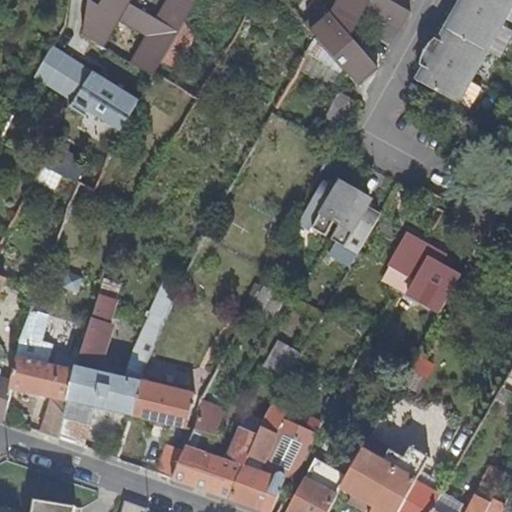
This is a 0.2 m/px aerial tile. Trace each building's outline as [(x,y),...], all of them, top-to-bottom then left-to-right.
[(102,0),(100,3),(94,0),(89,0),(84,37),(106,49),(120,23),(146,37),(131,63),(154,76),(195,0),(102,0)] [(380,69),(351,39),(366,12),(401,31),(411,12),(388,0),(333,0),(330,6),(319,0),(304,24),(316,40),(298,70),(336,91),(347,73),(361,88),(380,69)] [(503,20),(511,3),(511,0),(458,0),(458,1),(501,25),(503,20)] [(456,18),(449,30),(486,51),(501,25),(458,1),(451,15),(456,18)] [(511,25),(511,3),(503,20),(511,25)] [(177,71),(199,35),(186,23),(162,62),(177,71)] [(437,40),(429,53),(472,77),(486,51),(449,30),(442,43),(437,40)] [(123,132),(139,100),(54,48),(37,79),(76,103),(73,107),(72,109),(88,118),(90,112),(123,132)] [(469,83),(472,77),(429,53),(422,66),(427,69),(420,83),(457,104),(469,83)] [(469,83),(457,104),(469,111),(480,89),(469,83)] [(326,121),(342,129),(355,104),(339,96),(326,121)] [(53,153),(46,166),(76,181),(82,169),(53,153)] [(37,181),(74,198),(80,183),(76,181),(46,166),(37,181)] [(304,219),(329,233),(352,192),(339,185),(336,190),(323,183),(304,219)] [(371,203),(358,195),(334,236),(337,238),(358,250),(360,251),(381,215),(368,208),(371,203)] [(486,234),(505,209),(482,195),(466,222),(486,234)] [(131,199),(127,207),(133,211),(137,203),(131,199)] [(442,314),(462,277),(442,265),(447,256),(408,233),(389,266),(417,282),(409,295),(442,314)] [(358,250),(337,238),(329,252),(350,265),(358,250)] [(63,290),(77,295),(81,279),(67,275),(63,290)] [(0,296),(6,280),(0,277),(0,418),(5,420),(12,387),(13,383),(0,377),(2,370),(0,369),(0,296)] [(70,402),(93,407),(133,416),(141,382),(126,379),(99,373),(112,327),(105,325),(108,316),(110,317),(120,286),(103,281),(80,359),(70,402)] [(137,362),(146,366),(181,289),(167,283),(134,356),(137,362)] [(285,302),(263,290),(251,313),(272,324),(285,302)] [(62,362),(57,361),(55,367),(31,361),(49,313),(34,307),(23,340),(13,383),(12,387),(53,397),(42,433),(61,439),(70,402),(80,359),(64,356),(62,362)] [(279,340),(264,365),(286,378),(301,353),(279,340)] [(416,354),(398,383),(417,394),(435,365),(416,354)] [(137,362),(134,356),(126,379),(141,382),(142,376),(142,375),(146,366),(137,362)] [(511,371),(502,388),(511,393),(511,371)] [(149,378),(142,376),(141,382),(133,416),(187,429),(196,396),(148,384),(149,378)] [(209,453),(212,444),(224,409),(202,401),(195,429),(186,452),(174,480),(231,500),(268,415),(271,410),(264,407),(242,427),(233,452),(229,461),(209,453)] [(91,413),(93,407),(70,402),(61,439),(80,446),(92,413),(91,413)] [(287,413),(273,406),(271,410),(268,415),(231,500),(265,511),(279,511),(317,436),(283,422),(287,413)] [(372,436),(364,451),(398,470),(406,455),(372,436)] [(229,461),(233,452),(212,444),(209,453),(229,461)] [(169,446),(158,474),(174,480),(186,452),(169,446)] [(349,478),(343,489),(353,494),(375,507),(372,511),(433,511),(434,511),(443,495),(418,481),(431,458),(410,447),(406,455),(398,470),(364,451),(349,478)] [(317,459),(287,511),(329,511),(343,489),(349,478),(317,459)] [(468,511),(488,511),(494,500),(508,474),(491,466),(468,511)] [(372,511),(375,507),(353,494),(348,502),(366,511),(372,511)] [(75,511),(76,507),(36,500),(33,511),(75,511)] [(141,511),(142,509),(143,506),(125,500),(122,511),(141,511)] [(488,511),(501,511),(505,505),(494,500),(488,511)]
